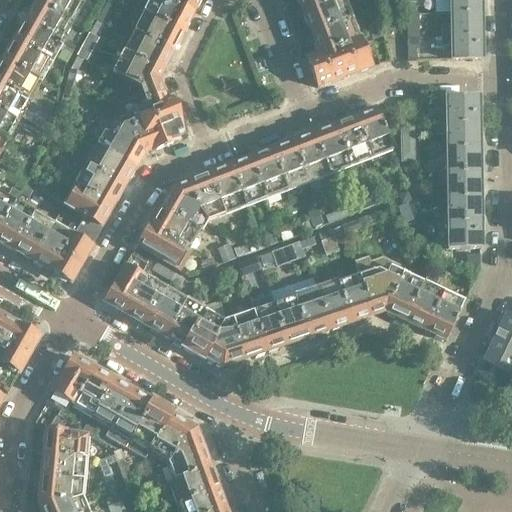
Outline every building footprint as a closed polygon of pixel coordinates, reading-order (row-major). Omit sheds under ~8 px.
[(37,0),(35,4),(69,22),(70,22),(81,0),(37,0)] [(124,0),(107,0),(78,52),(86,56),(117,1),(123,4),(124,0)] [(149,0),(142,15),(180,34),(194,7),(197,8),(200,0),(149,0)] [(314,46),(317,56),(318,57),(360,40),(358,38),(358,39),(342,0),(295,0),(297,5),(299,4),(315,46),(314,46)] [(479,0),(448,0),(448,15),(480,14),(479,0)] [(4,59),(3,61),(38,81),(63,35),(62,34),(69,22),(35,4),(33,3),(28,12),(30,13),(9,51),(7,50),(2,58),(4,59)] [(406,6),(406,18),(415,18),(414,5),(406,6)] [(480,14),(448,15),(449,38),(481,37),(480,14)] [(180,34),(142,15),(112,74),(139,90),(143,102),(162,95),(161,93),(163,92),(159,83),(158,84),(157,81),(164,66),(166,67),(170,59),(168,58),(176,43),(178,44),(182,36),(180,34)] [(416,18),(415,18),(406,18),(406,38),(417,38),(416,18)] [(377,25),(362,30),(365,39),(381,34),(377,25)] [(481,37),(449,38),(449,56),(451,56),(451,60),(481,60),(481,37)] [(317,89),(370,69),(368,65),(370,64),(364,51),(360,40),(318,57),(317,56),(306,60),(317,89)] [(63,44),(56,60),(64,64),(73,49),(63,44)] [(416,48),(407,48),(407,60),(416,60),(416,48)] [(0,138),(4,141),(26,102),(31,93),(38,81),(3,61),(2,63),(0,62),(0,138)] [(80,76),(67,73),(60,98),(73,101),(80,76)] [(31,93),(26,102),(48,115),(51,104),(38,96),(37,96),(31,93)] [(103,134),(96,147),(134,168),(142,154),(149,151),(150,153),(179,143),(176,135),(185,132),(180,119),(177,120),(170,100),(172,99),(171,98),(164,101),(162,95),(143,102),(145,108),(127,114),(128,118),(114,124),(107,135),(103,134)] [(443,105),(444,126),(478,125),(477,100),(445,100),(445,105),(443,105)] [(118,113),(100,104),(95,113),(112,123),(118,113)] [(400,104),(400,110),(400,162),(418,162),(417,110),(416,110),(416,104),(400,104)] [(66,112),(57,109),(44,150),(53,153),(66,112)] [(315,135),(312,136),(327,173),(328,177),(392,153),(377,116),(375,111),(374,112),(373,110),(364,113),(365,115),(323,132),(322,129),(314,133),(315,135)] [(38,118),(33,134),(43,137),(49,121),(38,118)] [(426,123),(418,123),(418,136),(426,136),(426,123)] [(478,125),(444,126),(444,151),(478,150),(478,125)] [(252,159),(249,160),(265,197),(266,200),(328,177),(327,173),(312,136),(311,136),(310,134),(301,137),(302,139),(260,156),(259,153),(251,157),(252,159)] [(73,191),(63,208),(99,229),(102,225),(103,226),(108,218),(106,217),(115,202),(117,203),(121,195),(119,194),(128,179),(130,180),(134,172),(133,170),(134,168),(96,147),(71,190),(73,191)] [(478,150),(444,151),(444,176),(478,175),(478,150)] [(189,183),(187,184),(201,218),(204,220),(204,221),(207,224),(244,209),(266,200),(265,197),(249,160),(248,160),(247,158),(238,162),(239,163),(197,180),(196,178),(188,181),(189,183)] [(372,167),(364,170),(369,183),(377,180),(372,167)] [(20,192),(28,179),(9,169),(7,174),(4,179),(2,182),(20,192)] [(417,175),(406,179),(410,189),(421,185),(417,175)] [(478,175),(436,176),(436,186),(445,186),(445,201),(479,200),(478,175)] [(157,212),(136,250),(174,272),(175,271),(177,271),(199,232),(201,233),(207,224),(204,221),(204,220),(201,218),(187,184),(185,185),(184,183),(176,186),(176,188),(173,189),(171,192),(170,191),(165,199),(167,200),(159,213),(157,212)] [(406,192),(397,196),(401,205),(410,201),(406,192)] [(0,195),(0,243),(22,256),(21,258),(29,263),(30,261),(31,262),(53,225),(0,195)] [(383,195),(359,204),(362,212),(386,203),(383,195)] [(445,217),(437,217),(437,226),(479,225),(479,200),(445,201),(445,217)] [(359,204),(324,218),(328,226),(362,212),(359,204)] [(405,204),(397,207),(401,218),(409,215),(405,204)] [(99,229),(63,208),(61,215),(79,226),(73,237),(53,225),(31,262),(34,263),(33,265),(40,269),(41,267),(55,275),(54,277),(64,282),(64,281),(69,284),(90,249),(89,248),(99,229)] [(373,215),(368,217),(370,224),(376,221),(373,215)] [(320,216),(310,220),(314,230),(324,227),(320,216)] [(359,228),(357,221),(347,224),(350,231),(359,228)] [(312,231),(308,222),(279,233),(282,243),(312,231)] [(479,225),(437,226),(437,236),(445,235),(446,245),(448,245),(448,250),(480,249),(479,225)] [(318,236),(320,241),(333,236),(343,233),(341,227),(318,236)] [(275,235),(234,250),(238,259),(278,244),(275,235)] [(333,237),(320,242),(325,256),(338,251),(333,237)] [(305,242),(307,249),(314,247),(312,239),(305,242)] [(298,244),(282,250),(286,263),(302,256),(298,244)] [(228,245),(215,251),(221,265),(234,260),(228,245)] [(116,311),(125,316),(146,279),(141,276),(147,266),(146,266),(148,260),(136,253),(133,260),(131,258),(105,304),(107,305),(105,307),(115,312),(116,311)] [(271,253),(259,258),(262,266),(274,262),(271,253)] [(479,253),(467,253),(467,264),(479,264),(479,253)] [(437,255),(435,261),(451,268),(453,262),(437,255)] [(258,258),(237,266),(241,277),(262,269),(258,258)] [(203,272),(218,266),(208,260),(200,264),(203,272)] [(236,266),(224,270),(227,278),(239,274),(236,266)] [(171,273),(162,268),(158,276),(167,281),(171,273)] [(377,271),(315,292),(329,331),(332,330),(333,332),(341,329),(340,327),(384,312),(401,275),(401,274),(389,269),(386,275),(377,271)] [(227,278),(224,270),(212,274),(215,283),(227,278)] [(184,280),(172,274),(168,281),(179,288),(184,280)] [(212,274),(197,280),(201,288),(215,283),(212,274)] [(401,275),(384,312),(387,313),(386,315),(395,319),(395,317),(435,336),(434,337),(445,343),(462,305),(457,302),(458,301),(401,274),(401,275)] [(426,277),(423,285),(434,290),(437,282),(426,277)] [(146,279),(125,316),(128,317),(127,319),(134,323),(135,321),(150,330),(149,332),(157,336),(158,334),(173,343),(172,345),(180,349),(181,347),(184,349),(183,350),(183,351),(204,313),(204,312),(205,310),(186,299),(185,301),(146,279)] [(315,292),(252,313),(266,353),(268,352),(269,354),(277,351),(276,349),(318,335),(319,337),(328,334),(327,332),(329,331),(315,292)] [(204,313),(183,351),(203,362),(204,359),(213,364),(214,363),(222,367),(255,356),(256,358),(264,356),(263,354),(266,353),(252,313),(223,323),(204,313)] [(511,317),(509,315),(486,363),(511,375),(511,317)] [(0,317),(0,392),(4,395),(16,375),(37,339),(32,336),(33,334),(24,329),(23,331),(21,329),(22,328),(14,323),(14,325),(10,323),(11,321),(3,317),(2,318),(0,317)] [(72,358),(51,394),(46,403),(51,406),(50,408),(61,413),(66,405),(70,408),(72,406),(92,370),(84,365),(85,364),(75,358),(75,360),(72,358)] [(92,370),(72,406),(131,440),(132,439),(131,439),(151,403),(149,402),(150,401),(142,396),(141,398),(126,389),(127,388),(120,383),(119,385),(103,376),(104,374),(96,370),(94,371),(92,370)] [(132,439),(131,440),(148,450),(147,452),(168,464),(173,480),(169,481),(174,480),(208,467),(207,467),(210,466),(207,460),(205,460),(194,431),(180,422),(181,421),(173,416),(172,418),(170,417),(172,413),(152,402),(151,403),(131,439),(132,439)] [(37,487),(36,498),(65,501),(81,495),(81,496),(84,460),(85,460),(87,436),(67,433),(67,434),(61,433),(66,421),(56,415),(46,431),(45,431),(45,436),(43,435),(42,444),(44,444),(39,487),(37,487)] [(85,426),(80,435),(87,436),(87,439),(91,440),(95,432),(85,426)] [(112,457),(114,461),(121,458),(118,451),(111,454),(112,457)] [(106,466),(114,463),(114,461),(112,457),(95,463),(99,473),(107,470),(106,466)] [(126,471),(121,458),(114,461),(114,463),(119,474),(126,471)] [(174,480),(169,481),(180,511),(224,511),(213,481),(215,480),(211,470),(209,471),(208,467),(174,480)] [(102,479),(109,476),(107,470),(99,473),(102,479)] [(121,480),(129,477),(126,471),(119,474),(121,480)] [(114,489),(109,476),(102,479),(107,492),(114,489)] [(36,498),(38,498),(38,504),(40,511),(86,511),(81,499),(81,496),(81,495),(65,501),(36,498)] [(108,511),(123,511),(120,503),(112,506),(107,508),(108,511)]
